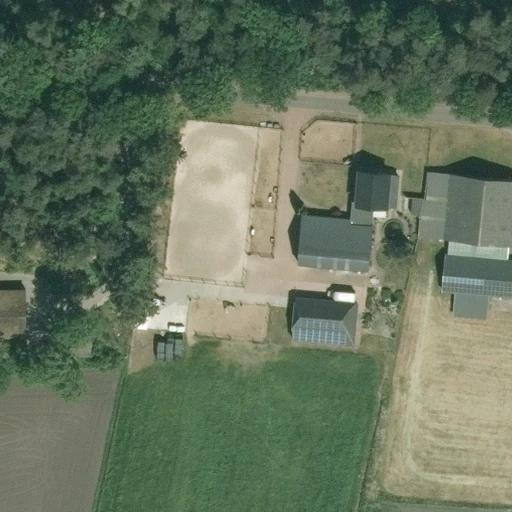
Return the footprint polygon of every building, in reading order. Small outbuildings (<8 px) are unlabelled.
[(351,220),(302,216),(298,267),(367,272),(372,211),(388,212),(391,175),(359,172),(357,202),(352,202),(351,220)] [(420,237),(449,240),(508,244),(511,189),(511,179),(429,173),(427,201),(423,201),(420,237)] [(442,287),(442,292),(455,293),(489,296),(511,298),(511,259),(507,259),(448,254),(445,253),(442,287)] [(0,356),(26,356),(25,290),(0,290),(0,356)] [(358,302),(295,296),(291,339),(354,345),(358,302)] [(63,356),(91,356),(91,336),(63,336),(63,356)]
